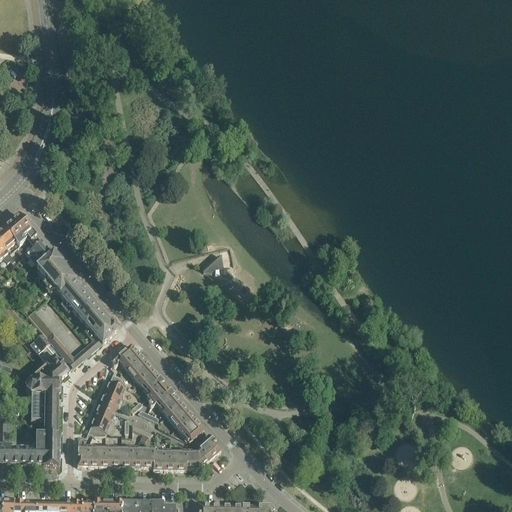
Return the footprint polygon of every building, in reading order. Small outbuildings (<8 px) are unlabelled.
[(19,217),(3,231),(19,249),(29,241),(37,249),(42,244),(27,227),(22,221),(19,217)] [(3,231),(0,233),(0,246),(9,258),(16,252),(21,259),(24,256),(19,249),(3,231)] [(35,268),(51,254),(42,244),(37,249),(27,258),(35,268)] [(15,264),(0,246),(0,263),(4,260),(7,258),(10,262),(9,263),(12,266),(15,264)] [(72,372),(102,347),(118,333),(113,327),(112,328),(79,290),(80,289),(75,283),(74,284),(60,268),(61,267),(53,257),(44,264),(44,263),(41,266),(35,271),(55,295),(56,294),(59,298),(96,341),(72,362),(52,338),(47,342),(51,347),(72,372)] [(221,259),(200,264),(203,275),(224,270),(221,259)] [(40,360),(49,353),(47,350),(51,347),(47,342),(42,337),(30,348),(40,360)] [(136,369),(128,375),(140,389),(154,376),(145,366),(146,366),(138,356),(138,357),(131,349),(124,355),(136,369)] [(40,360),(46,368),(55,360),(49,353),(40,360)] [(113,370),(114,370),(115,370),(116,370),(116,369),(117,369),(117,368),(117,367),(117,366),(119,365),(128,375),(136,369),(124,355),(112,365),(111,366),(111,367),(111,368),(112,369),(113,370)] [(19,367),(26,369),(28,362),(21,360),(19,367)] [(60,382),(68,376),(68,375),(60,366),(55,360),(46,368),(31,380),(31,385),(29,385),(26,387),(25,390),(26,394),(29,396),(31,396),(30,408),(31,424),(44,424),(44,438),(57,438),(58,395),(60,395),(60,382)] [(150,409),(151,410),(152,409),(153,409),(155,407),(163,416),(178,404),(174,399),(174,398),(170,393),(169,394),(167,391),(166,391),(162,387),(164,386),(159,381),(154,376),(140,389),(148,398),(146,400),(150,404),(149,405),(148,405),(148,406),(148,407),(148,408),(149,409),(150,409)] [(110,384),(106,392),(122,399),(126,391),(125,391),(126,388),(119,380),(113,378),(113,377),(110,384)] [(102,399),(99,407),(115,414),(116,411),(117,411),(122,399),(106,392),(103,400),(102,399)] [(187,414),(178,404),(163,416),(187,444),(191,441),(192,443),(203,433),(195,423),(187,414)] [(97,415),(93,422),(109,429),(110,426),(115,416),(114,416),(115,414),(99,407),(96,414),(97,415)] [(137,417),(157,426),(158,421),(147,416),(141,413),(137,417)] [(91,430),(88,437),(94,439),(105,439),(106,437),(109,429),(93,422),(90,430),(91,430)] [(132,427),(132,432),(148,440),(153,437),(132,427)] [(0,467),(1,468),(1,467),(11,467),(19,467),(27,467),(35,468),(43,468),(43,469),(59,469),(59,459),(59,454),(59,439),(57,439),(57,438),(44,438),(36,438),(36,450),(33,450),(33,453),(11,452),(11,448),(2,448),(0,447),(0,467)] [(220,454),(221,453),(209,439),(207,439),(205,441),(204,443),(207,446),(204,448),(202,445),(200,445),(197,447),(201,451),(196,455),(187,455),(187,471),(198,472),(200,470),(201,471),(220,454)] [(77,470),(88,470),(98,470),(99,471),(111,471),(111,470),(131,471),(143,471),(153,471),(153,473),(163,474),(164,474),(176,474),(186,474),(187,471),(187,455),(158,454),(156,452),(83,450),(83,447),(82,445),(79,445),(77,447),(77,470)] [(94,504),(93,506),(93,511),(107,511),(107,506),(99,506),(98,504),(96,503),(94,504)]
